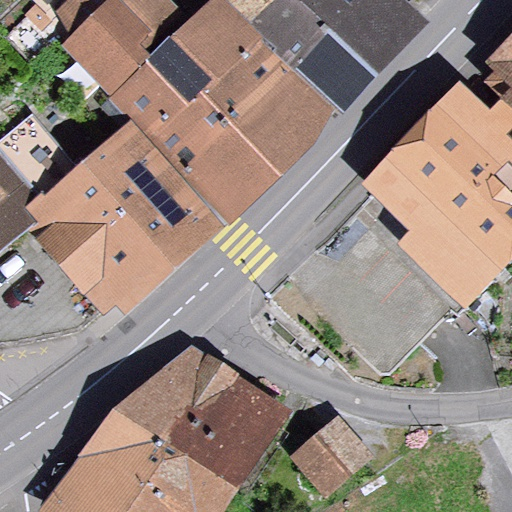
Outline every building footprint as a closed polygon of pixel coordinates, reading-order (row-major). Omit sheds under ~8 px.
[(139,54),(132,48),(145,35),(110,0),(95,0),(70,24),(85,40),(76,49),(108,83),(139,54)] [(154,0),(110,0),(145,35),(168,15),(154,0)] [(269,0),(227,0),(253,25),(273,3),(269,0)] [(269,0),(273,3),(253,25),(276,46),(320,0),(336,0),(341,3),(343,0),(269,0)] [(387,0),(358,0),(350,10),(341,3),(336,0),(320,0),(276,46),(335,101),(410,21),(387,0)] [(174,56),(170,51),(153,68),(187,105),(232,126),(269,165),(324,113),(221,10),(174,56)] [(511,56),(501,68),(511,79),(511,56)] [(182,173),(218,212),(269,165),(232,126),(187,105),(153,68),(119,100),(165,150),(178,138),(197,159),(182,173)] [(386,188),(422,224),(402,244),(457,298),(511,240),(511,109),(487,136),(460,110),(386,188)] [(0,143),(0,157),(1,159),(34,204),(61,180),(17,129),(0,143)] [(124,141),(68,189),(61,180),(34,204),(21,215),(102,311),(199,227),(124,141)] [(0,233),(21,215),(34,204),(1,159),(0,160),(0,233)] [(301,300),(380,377),(457,298),(402,244),(378,221),(301,300)] [(270,420),(187,366),(123,419),(225,487),(270,420)] [(207,511),(225,487),(123,419),(53,511),(207,511)] [(326,440),(301,465),(328,490),(365,458),(349,439),(326,440)] [(367,511),(487,511),(451,456),(367,511)]
